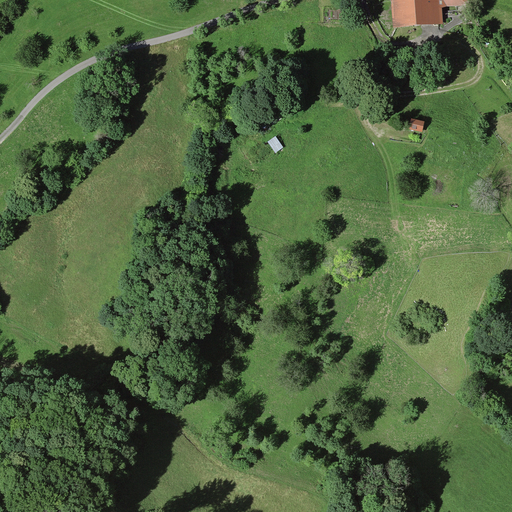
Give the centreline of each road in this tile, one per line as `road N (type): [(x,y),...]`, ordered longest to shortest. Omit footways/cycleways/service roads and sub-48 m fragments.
road 1 (track): [(398,134),(366,122),(375,98),(470,84),(480,69),(477,52),(449,39),(394,47),(377,35),(360,0)]
road 2 (track): [(279,0),(78,68),(46,89),(0,139)]
road 3 (track): [(0,361),(102,398),(195,417)]
